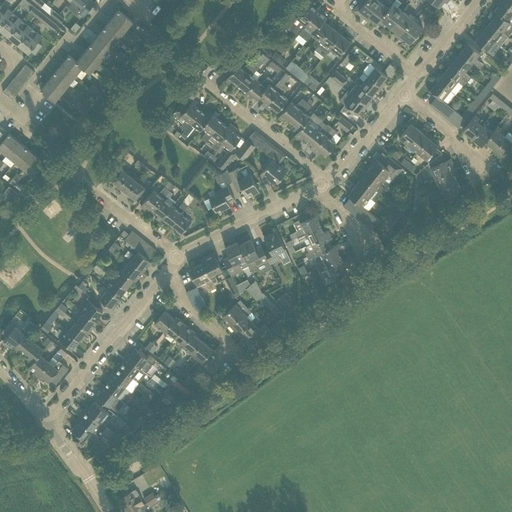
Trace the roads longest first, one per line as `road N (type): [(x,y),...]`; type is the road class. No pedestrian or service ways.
road 1 (unclassified): [(43,417),(166,271)]
road 2 (residential): [(326,179),(197,76)]
road 3 (unclassified): [(176,258),(311,188)]
